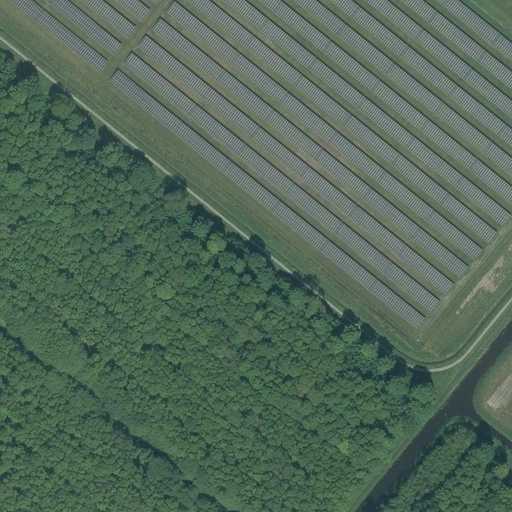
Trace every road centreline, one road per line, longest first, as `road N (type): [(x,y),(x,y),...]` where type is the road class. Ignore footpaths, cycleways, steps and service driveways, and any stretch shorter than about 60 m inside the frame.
road 1 (track): [(0,329),(225,511)]
road 2 (track): [(338,511),(445,381)]
